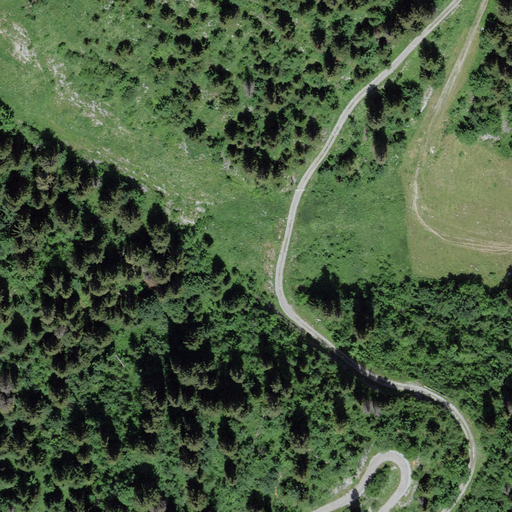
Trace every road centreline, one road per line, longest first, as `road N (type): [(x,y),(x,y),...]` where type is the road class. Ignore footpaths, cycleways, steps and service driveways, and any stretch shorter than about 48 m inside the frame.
road 1 (track): [(445,511),(468,482),(471,441),(450,407),(381,382),(289,312),(278,277),(302,182),(356,98),(456,0)]
road 2 (track): [(318,511),(358,490),(376,460),(390,456),(405,476),(382,511)]
